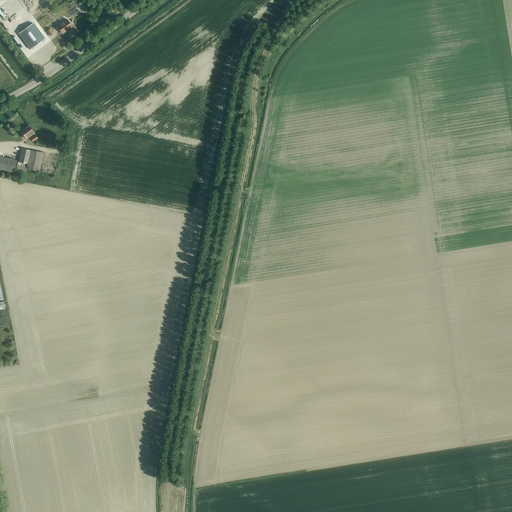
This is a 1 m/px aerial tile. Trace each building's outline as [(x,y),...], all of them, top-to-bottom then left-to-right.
[(65,23),(58,28),(65,36),(71,31),(65,23)] [(33,24),(19,34),(30,49),(44,39),(33,24)] [(21,132),(23,135),(23,136),(23,137),(24,138),(26,138),(34,132),(29,126),(21,132)] [(18,162),(16,171),(26,173),(27,164),(30,150),(21,148),(19,162),(18,162)] [(0,169),(14,173),(17,161),(0,156),(0,169)]
